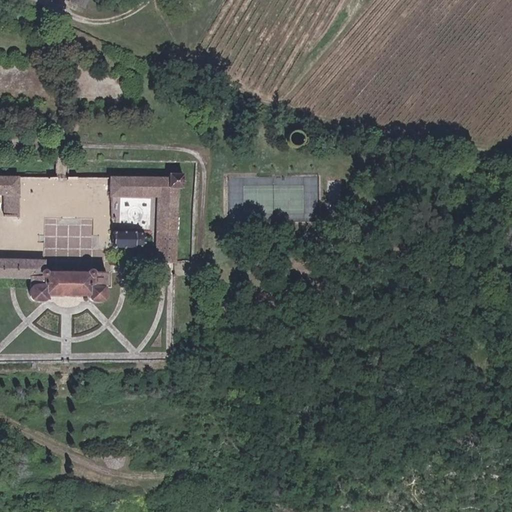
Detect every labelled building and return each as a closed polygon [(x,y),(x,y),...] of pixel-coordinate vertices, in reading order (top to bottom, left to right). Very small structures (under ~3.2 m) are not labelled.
[(82,0),(81,3),(100,10),(103,2),(97,0),(82,0)] [(173,183),(163,182),(163,201),(162,258),(166,258),(166,268),(178,268),(178,263),(182,263),(184,189),(189,189),(189,179),(174,179),(173,183)] [(23,182),(0,181),(0,199),(8,200),(8,222),(23,222),(23,182)] [(116,201),(151,201),(152,182),(116,182),(116,201)] [(163,201),(163,182),(152,182),(151,201),(163,201)] [(140,232),(137,232),(116,232),(116,251),(140,251),(144,250),(147,248),(149,246),(150,244),(151,241),(150,238),(148,236),(147,235),(144,233),(140,232)] [(49,273),(49,266),(0,265),(0,284),(38,284),(38,296),(39,300),(40,302),(43,305),(44,305),(46,305),(48,305),(50,304),(51,302),(51,299),(96,299),(97,302),(99,304),(101,305),(103,306),(105,305),(107,305),(108,303),(110,302),(110,298),(109,278),(101,277),(100,275),(99,273),(97,273),(96,274),(95,275),(94,276),(94,278),(56,278),(56,276),(55,275),(53,274),(51,273),(49,273)]
